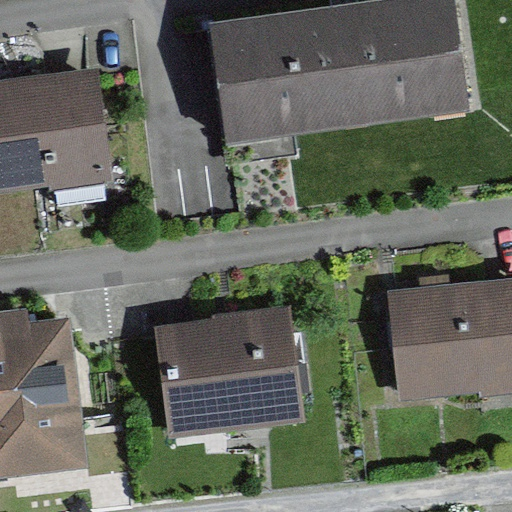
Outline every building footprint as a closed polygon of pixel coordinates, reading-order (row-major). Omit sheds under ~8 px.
[(439,10),(198,37),(210,145),(452,118),(439,10)] [(83,84),(0,92),(0,202),(93,193),(83,84)] [(511,289),(386,305),(398,406),(511,392),(511,289)] [(281,319),(142,339),(158,450),(297,430),(281,319)] [(64,334),(0,340),(0,488),(80,480),(64,334)]
